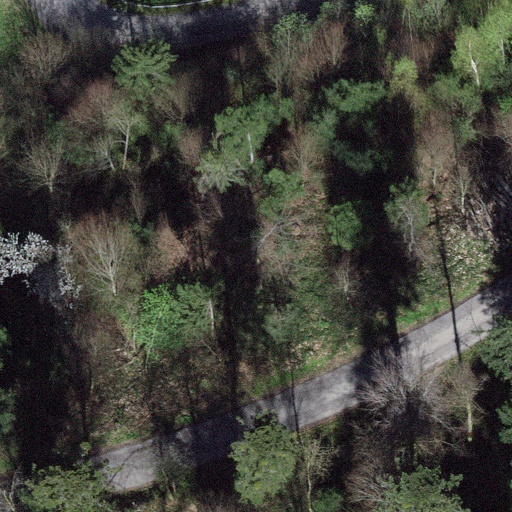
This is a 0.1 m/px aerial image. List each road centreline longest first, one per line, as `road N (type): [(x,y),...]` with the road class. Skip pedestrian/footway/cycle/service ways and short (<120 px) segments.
road 1 (unclassified): [(0,502),(359,391),(511,295)]
road 2 (unclassified): [(63,0),(79,17),(146,33),(197,30),(308,0)]
